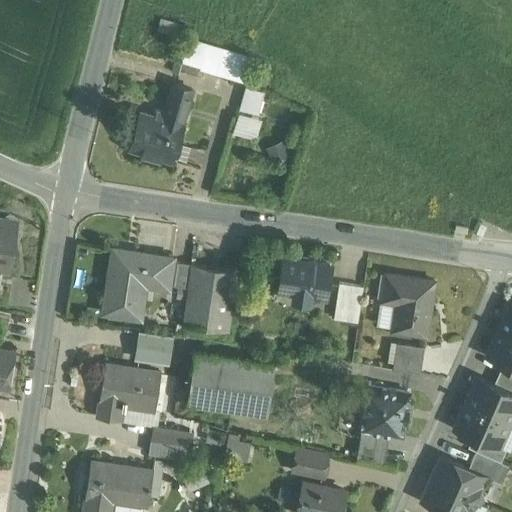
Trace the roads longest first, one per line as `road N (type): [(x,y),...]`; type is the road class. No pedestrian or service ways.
road 1 (tertiary): [(66,190),(506,260)]
road 2 (tertiary): [(18,511),(66,190)]
road 3 (residential): [(397,511),(506,260)]
road 4 (residential): [(66,190),(108,17)]
